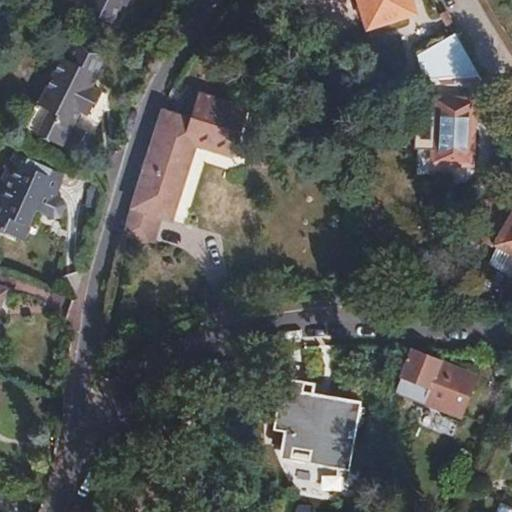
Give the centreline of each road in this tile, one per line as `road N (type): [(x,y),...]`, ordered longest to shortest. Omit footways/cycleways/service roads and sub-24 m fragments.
road 1 (residential): [(83,416),(107,415),(179,354),(242,332),(335,320),(511,332)]
road 2 (residential): [(213,0),(156,77),(113,193),(88,315),(83,416)]
